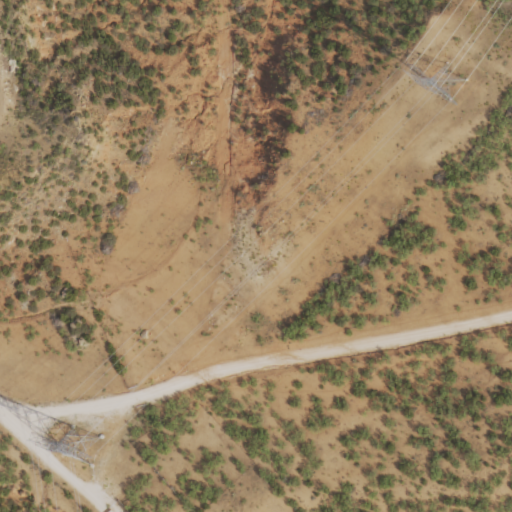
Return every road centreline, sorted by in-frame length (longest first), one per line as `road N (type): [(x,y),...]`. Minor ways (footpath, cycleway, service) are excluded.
road 1 (residential): [(7,424),(511,308)]
road 2 (residential): [(115,511),(0,415)]
